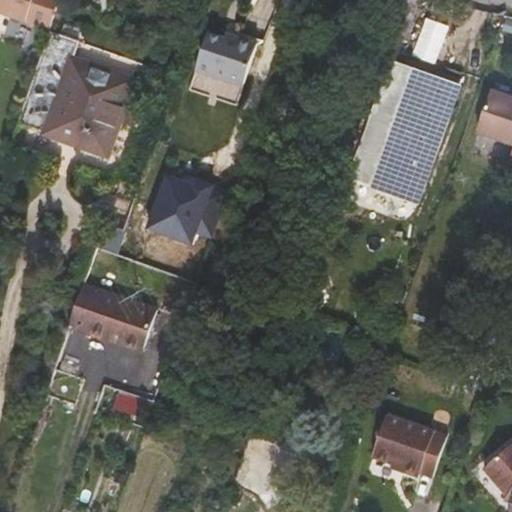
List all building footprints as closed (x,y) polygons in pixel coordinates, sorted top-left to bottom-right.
[(0,0),(0,8),(52,27),(61,0),(0,0)] [(430,23),(420,61),(443,67),(453,29),(430,23)] [(80,42),(50,32),(22,116),(19,123),(43,132),(42,135),(108,158),(124,112),(140,118),(143,110),(127,104),(135,81),(75,59),(80,42)] [(226,39),(210,33),(190,89),(238,106),(259,44),(238,37),(236,42),(226,39)] [(393,61),(352,179),(401,196),(417,202),(458,84),(393,61)] [(478,132),(511,143),(511,98),(492,91),(478,132)] [(352,179),(343,176),(320,240),(378,260),(401,196),(352,179)] [(125,232),(107,226),(99,250),(117,256),(125,232)] [(157,313),(83,288),(69,330),(109,344),(111,339),(120,343),(119,345),(143,354),(157,313)] [(444,337),(460,343),(476,295),(461,289),(444,337)] [(466,392),(483,398),(507,327),(491,321),(466,392)] [(118,395),(114,407),(147,419),(151,406),(118,395)] [(143,429),(147,419),(114,407),(110,417),(143,429)] [(445,442),(385,421),(371,463),(390,470),(401,474),(400,477),(417,483),(418,479),(431,484),(445,442)] [(511,443),(487,465),(511,494),(511,443)]
